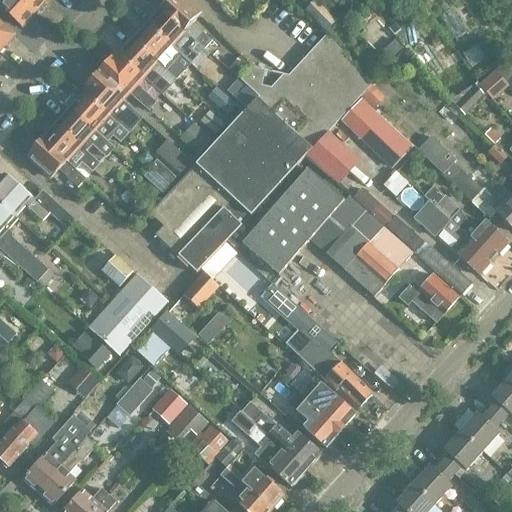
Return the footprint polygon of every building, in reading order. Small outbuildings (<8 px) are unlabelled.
[(0,0),(0,5),(24,27),(36,13),(21,0),(0,0)] [(47,0),(21,0),(36,13),(47,0)] [(201,16),(183,0),(171,0),(162,10),(206,50),(213,42),(201,31),(201,32),(193,25),(201,16)] [(337,21),(316,1),(305,13),(326,33),(337,21)] [(206,50),(162,10),(148,26),(192,65),(199,57),(180,39),(185,33),(204,51),(206,50)] [(0,23),(0,52),(1,53),(15,37),(0,23)] [(394,36),(401,31),(395,23),(388,29),(394,36)] [(192,65),(148,26),(134,41),(178,80),(185,72),(174,62),(173,62),(165,55),(171,48),(191,66),(192,65)] [(265,71),(256,69),(249,68),(239,80),(246,87),(235,100),(247,110),(197,165),(234,201),(226,209),(243,226),(372,86),(326,36),(289,77),(283,75),(271,89),(262,87),(265,71)] [(178,80),(134,41),(120,57),(163,96),(171,87),(160,77),(157,80),(150,73),(157,64),(176,81),(178,80)] [(448,47),(438,54),(451,74),(462,67),(448,47)] [(163,96),(120,57),(118,55),(101,74),(127,98),(130,95),(149,112),(157,103),(138,86),(143,80),(162,97),(163,96)] [(493,69),(511,89),(511,87),(511,71),(503,61),(493,69)] [(127,98),(101,74),(83,93),(86,95),(109,117),(120,127),(126,121),(134,128),(142,119),(124,102),(127,98)] [(504,89),(493,77),(480,88),(492,101),(504,89)] [(444,90),(451,101),(468,90),(461,79),(444,90)] [(465,117),(485,96),(475,86),(454,107),(465,117)] [(109,117),(86,95),(72,111),(116,151),(118,149),(97,131),(102,126),(120,143),(129,151),(137,142),(139,144),(145,137),(136,129),(130,136),(128,134),(120,127),(109,117)] [(362,99),(340,122),(392,169),(413,146),(362,99)] [(116,151),(72,111),(58,126),(110,173),(112,172),(90,152),(96,146),(110,158),(116,151)] [(211,141),(198,129),(193,124),(179,140),(197,156),(211,141)] [(110,173),(58,126),(44,141),(89,181),(90,180),(69,162),(75,155),(96,174),(97,172),(105,179),(110,173)] [(418,152),(443,176),(471,203),(483,191),(455,164),(457,161),(432,137),(418,152)] [(89,181),(44,141),(29,158),(53,180),(62,170),(71,179),(70,179),(81,189),(89,181)] [(192,163),(167,141),(156,153),(180,175),(192,163)] [(496,145),(487,154),(500,167),(509,157),(496,145)] [(197,275),(243,226),(226,209),(234,201),(197,165),(196,166),(196,167),(150,215),(163,228),(155,236),(179,259),(179,258),(182,260),(178,264),(183,269),(187,265),(197,275)] [(279,277),(309,242),(326,256),(326,255),(374,299),(413,255),(383,227),(383,228),(349,197),(345,202),(344,202),(308,170),(242,245),(279,277)] [(8,176),(0,184),(0,203),(16,218),(27,206),(44,221),(50,214),(68,230),(76,222),(52,201),(45,209),(8,176)] [(501,186),(486,202),(511,227),(511,196),(501,186)] [(485,223),(478,231),(467,220),(460,210),(446,196),(445,198),(437,191),(430,198),(422,191),(419,194),(494,260),(509,243),(485,223)] [(494,260),(419,194),(418,196),(417,195),(417,196),(413,192),(401,205),(405,208),(415,217),(413,219),(435,239),(444,229),(460,243),(462,242),(465,245),(456,256),(480,276),(494,260)] [(16,218),(0,203),(0,237),(1,239),(0,240),(0,248),(38,283),(49,271),(12,237),(13,236),(6,229),(16,218)] [(422,243),(403,227),(395,236),(414,252),(422,243)] [(471,285),(429,247),(419,258),(462,296),(471,285)] [(120,289),(134,273),(116,256),(102,272),(120,289)] [(183,296),(199,310),(219,287),(204,273),(183,296)] [(88,329),(120,358),(169,303),(137,275),(88,329)] [(469,310),(434,276),(418,293),(409,285),(393,301),(416,323),(422,317),(443,337),(469,310)] [(341,363),(339,366),(329,357),(340,346),(272,285),(260,299),(297,332),(285,345),(325,380),(336,392),(340,388),(360,408),(373,395),(341,363)] [(188,332),(169,314),(155,330),(161,335),(163,333),(176,345),(188,332)] [(208,344),(218,334),(209,325),(199,336),(208,344)] [(87,331),(74,345),(99,368),(112,353),(87,331)] [(132,352),(116,372),(130,382),(145,363),(132,352)] [(44,362),(18,391),(18,390),(8,401),(17,409),(27,398),(26,398),(52,369),(44,362)] [(139,374),(155,385),(161,375),(145,365),(139,374)] [(304,369),(291,382),(300,391),(313,377),(304,369)] [(97,383),(82,370),(71,382),(87,395),(97,383)] [(44,379),(29,395),(41,406),(56,390),(44,379)] [(154,392),(141,380),(140,379),(116,406),(130,418),(154,392)] [(511,382),(508,379),(491,399),(496,403),(489,410),(503,423),(510,416),(511,417),(511,382)] [(316,380),(302,396),(342,432),(357,415),(316,380)] [(170,389),(151,411),(169,426),(164,432),(166,434),(190,407),(189,406),(188,406),(170,389)] [(342,432),(302,396),(300,398),(302,399),(298,404),(314,418),(305,428),(328,448),(342,432)] [(39,436),(25,424),(38,410),(26,399),(27,398),(17,409),(12,415),(20,421),(0,443),(0,459),(10,468),(39,436)] [(292,441),(277,427),(250,403),(242,413),(307,472),(322,455),(299,433),(292,441)] [(190,407),(166,434),(185,451),(186,449),(188,451),(204,434),(201,432),(209,424),(190,407)] [(477,414),(460,433),(484,454),(501,435),(496,431),(503,423),(489,410),(482,418),(477,414)] [(307,472),(242,413),(240,412),(231,423),(274,461),(268,468),(292,489),(307,472)] [(204,434),(188,451),(191,454),(193,451),(208,464),(228,442),(211,426),(204,434)] [(24,481),(39,494),(88,440),(79,432),(66,448),(54,462),(47,455),(24,481)] [(484,454),(460,433),(443,452),(448,456),(442,464),(456,476),(462,469),(467,473),(484,454)] [(88,440),(39,494),(53,508),(76,482),(69,476),(81,463),(82,464),(97,447),(88,440)] [(430,467),(413,486),(436,507),(453,488),(449,484),(456,476),(442,464),(435,471),(430,467)] [(252,468),(251,468),(239,482),(272,511),(285,497),(252,468)] [(239,482),(226,470),(221,477),(236,489),(229,497),(236,503),(235,503),(245,511),(271,511),(272,511),(239,482)] [(431,511),(436,507),(413,486),(396,505),(401,509),(398,511),(431,511)] [(95,511),(110,496),(102,489),(92,499),(84,491),(64,511),(95,511)] [(110,496),(95,511),(108,511),(117,503),(110,496)] [(224,511),(213,502),(203,511),(224,511)]
